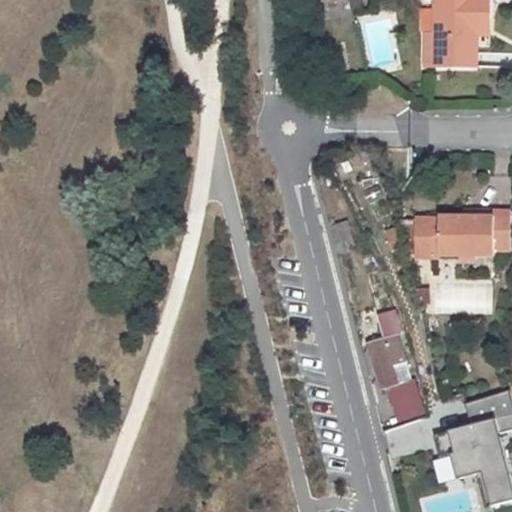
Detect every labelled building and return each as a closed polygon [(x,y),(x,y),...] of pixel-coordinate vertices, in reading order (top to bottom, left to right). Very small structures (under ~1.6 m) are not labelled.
[(436,0),(436,36),(427,37),(428,69),(478,68),(478,36),(479,30),(492,29),(491,0),(436,0)] [(511,212),(480,212),(480,217),(466,217),(442,217),(442,256),(497,256),(497,250),(511,250),(511,212)] [(423,235),(424,249),(438,250),(439,236),(423,235)] [(403,385),(398,367),(408,364),(401,337),(370,346),(384,391),(403,385)] [(408,364),(398,367),(403,385),(413,381),(408,364)] [(511,501),(511,473),(502,433),(511,430),(511,395),(511,391),(468,404),(473,426),(436,435),(442,459),(456,455),(462,478),(485,472),(494,507),(511,501)] [(422,393),(395,401),(400,421),(427,413),(422,393)] [(429,422),(385,428),(389,457),(433,451),(429,422)]
